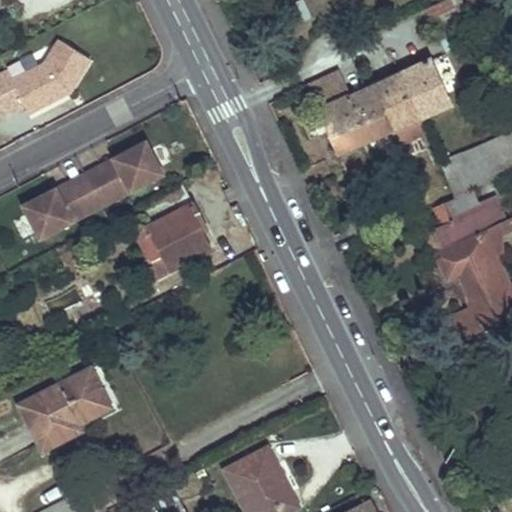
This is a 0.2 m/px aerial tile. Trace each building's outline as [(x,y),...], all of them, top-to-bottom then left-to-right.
[(451,0),(445,0),(427,8),(446,48),(469,38),(451,0)] [(0,127),(90,79),(67,36),(0,72),(0,127)] [(337,72),(309,85),(339,153),(393,128),(421,116),(450,103),(431,60),(348,95),(337,72)] [(393,128),(400,144),(428,132),(421,116),(393,128)] [(511,135),(486,148),(497,173),(511,165),(511,135)] [(132,192),(166,174),(159,163),(152,160),(154,154),(148,141),(136,148),(134,154),(127,153),(115,159),(132,192)] [(486,148),(444,164),(456,191),(497,173),(486,148)] [(121,197),(132,192),(115,159),(87,174),(90,180),(107,171),(121,197)] [(104,207),(121,197),(107,171),(90,180),(104,207)] [(58,189),(75,222),(86,216),(72,189),(90,180),(87,174),(58,189)] [(86,216),(104,207),(90,180),(72,189),(86,216)] [(178,185),(138,206),(173,272),(206,254),(194,228),(198,226),(178,185)] [(42,239),(75,222),(58,189),(46,195),(44,202),(37,200),(25,206),(31,218),(38,220),(36,227),(42,239)] [(489,209),(437,232),(442,243),(435,247),(448,279),(461,273),(475,307),(511,291),(511,287),(498,254),(486,228),(495,223),(489,209)] [(511,215),(495,223),(486,228),(498,254),(504,251),(504,234),(511,230),(511,215)] [(437,232),(429,235),(435,247),(442,243),(437,232)] [(67,243),(56,248),(64,261),(74,256),(67,243)] [(81,270),(74,256),(64,261),(72,275),(81,270)] [(51,319),(85,302),(76,285),(43,302),(51,319)] [(106,303),(78,314),(83,326),(111,315),(106,303)] [(99,384),(92,370),(84,374),(92,389),(99,384)] [(111,406),(99,384),(92,389),(84,374),(21,405),(44,450),(76,433),(72,427),(79,423),(111,406)] [(81,431),(79,423),(72,427),(76,433),(81,431)] [(286,511),(299,506),(269,448),(226,470),(247,511),(286,511)] [(0,460),(0,464),(2,477),(19,474),(16,458),(0,460)] [(30,511),(39,511),(69,496),(58,476),(22,496),(30,511)] [(377,511),(372,501),(352,511),(377,511)]
